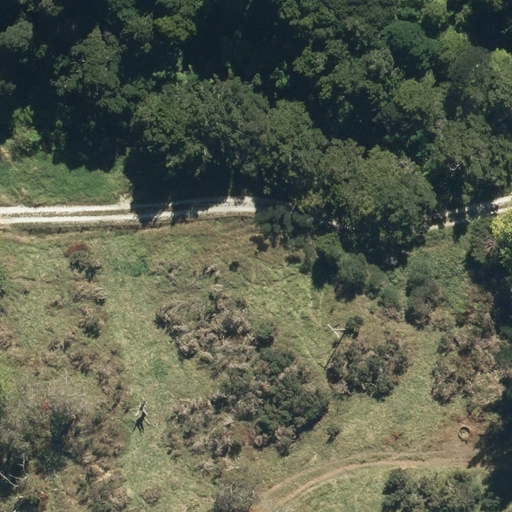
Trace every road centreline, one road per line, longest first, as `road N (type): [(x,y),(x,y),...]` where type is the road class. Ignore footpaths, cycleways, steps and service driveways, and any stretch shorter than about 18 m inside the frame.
road 1 (track): [(0,214),(244,204),(327,211),(381,227),(442,224),(511,205)]
road 2 (track): [(254,511),(397,454),(511,468)]
